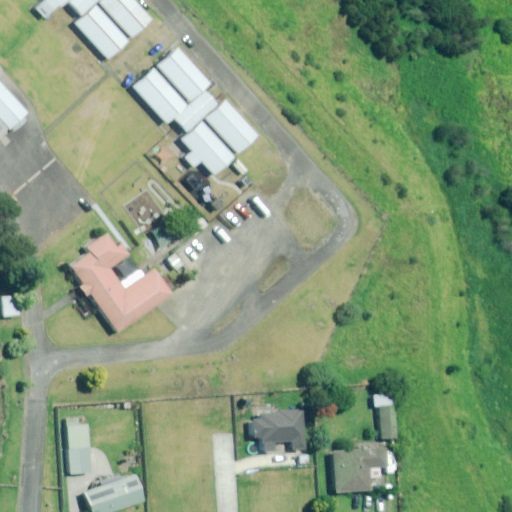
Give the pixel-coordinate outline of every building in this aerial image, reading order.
[(56,0),(55,2),(67,15),(83,0),(56,0)] [(139,20),(121,0),(86,0),(84,2),(118,39),(139,20)] [(116,41),(82,4),(61,23),(95,60),(116,41)] [(198,85),(164,48),(143,67),(177,104),(198,85)] [(174,106),(141,69),(120,88),(153,125),(174,106)] [(193,92),(162,120),(175,133),(205,106),(193,92)] [(0,97),(0,132),(17,117),(0,97)] [(247,138),(213,101),(192,120),(226,157),(247,138)] [(224,159),(190,122),(169,142),(203,178),(224,159)] [(54,266),(105,335),(161,294),(143,270),(112,293),(98,274),(116,260),(97,235),(54,266)] [(0,316),(15,315),(12,295),(0,296),(0,316)] [(392,440),(391,405),(390,394),(369,395),(370,406),(376,406),(378,440),(392,440)] [(300,449),(296,412),(245,418),(247,438),(256,437),(257,452),(269,451),(268,443),(284,441),(286,451),(300,449)] [(75,425),(74,418),(63,419),(66,474),(87,473),(83,425),(75,425)] [(381,468),(379,449),(327,452),(329,493),(364,491),(363,469),(381,468)] [(106,511),(137,501),(128,475),(78,492),(84,511),(106,511)]
